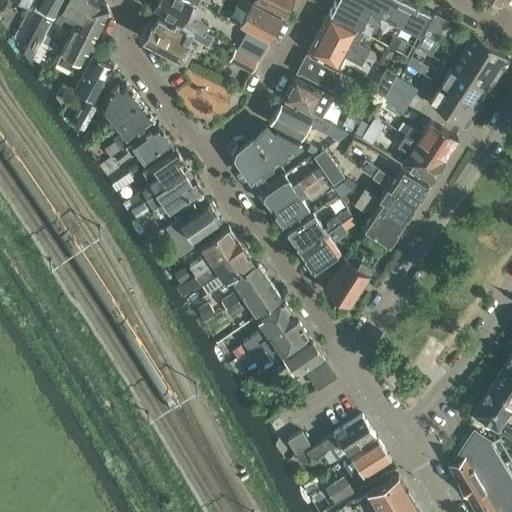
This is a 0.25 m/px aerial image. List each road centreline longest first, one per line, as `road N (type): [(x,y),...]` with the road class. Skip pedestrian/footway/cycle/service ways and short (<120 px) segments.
road 1 (residential): [(347,357),(511,100)]
road 2 (residential): [(347,357),(208,155)]
road 3 (residential): [(409,442),(511,277)]
road 4 (residential): [(208,155),(116,37),(136,0)]
road 5 (residential): [(208,155),(271,84),(315,0)]
